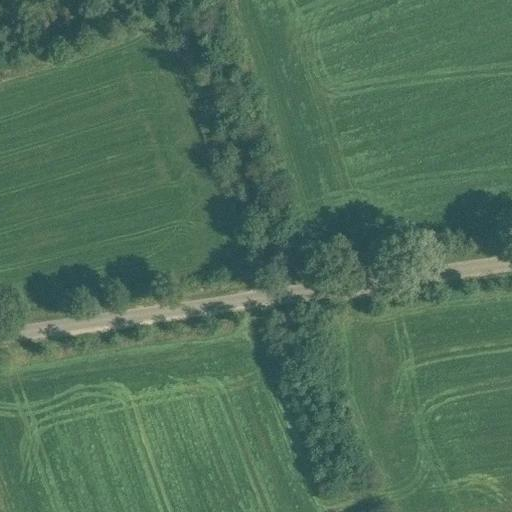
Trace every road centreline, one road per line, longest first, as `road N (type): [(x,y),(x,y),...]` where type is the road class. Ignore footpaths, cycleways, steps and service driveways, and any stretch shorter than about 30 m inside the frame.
road 1 (unclassified): [(0,334),(287,286)]
road 2 (unclassified): [(511,254),(287,286)]
